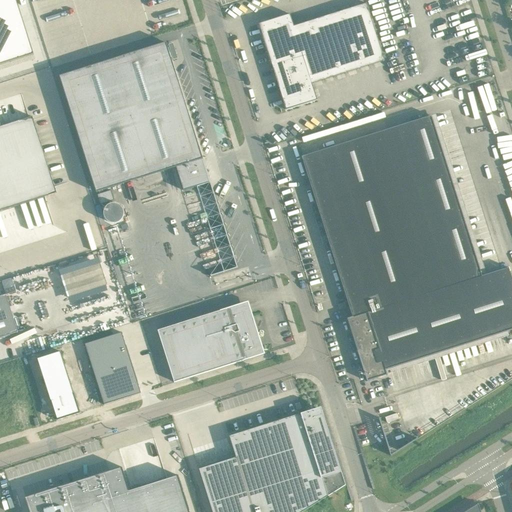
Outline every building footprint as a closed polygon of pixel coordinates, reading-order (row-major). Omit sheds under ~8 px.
[(16,0),(0,0),(0,64),(34,54),(22,19),(16,0)] [(290,14),(259,24),(285,106),(316,96),(312,84),(384,61),(366,4),(294,26),(290,14)] [(167,43),(60,76),(97,193),(177,168),(184,191),(209,183),(211,182),(167,43)] [(367,382),(381,377),(388,375),(386,369),(511,329),(511,279),(508,268),(482,276),(431,116),(301,157),(352,317),(347,319),(357,352),(367,382)] [(0,210),(57,193),(32,117),(0,126),(0,210)] [(111,191),(98,195),(101,204),(113,200),(111,191)] [(104,212),(104,213),(104,214),(104,215),(104,216),(104,217),(105,218),(105,219),(106,220),(107,221),(108,222),(109,222),(110,223),(111,223),(112,223),(113,223),(114,224),(115,223),(116,223),(117,223),(118,223),(118,222),(119,222),(120,221),(121,221),(121,220),(122,220),(122,219),(123,218),(123,217),(123,216),(124,216),(124,215),(124,214),(124,213),(124,212),(124,211),(123,210),(123,209),(123,208),(122,208),(122,207),(121,207),(121,206),(120,206),(120,205),(119,205),(118,204),(117,204),(116,204),(115,204),(115,203),(114,203),(113,203),(112,204),(111,204),(110,204),(109,204),(109,205),(108,205),(107,206),(106,207),(105,208),(105,209),(104,210),(104,211),(104,212)] [(6,294),(0,296),(0,337),(18,332),(12,313),(6,294)] [(248,301),(229,308),(157,330),(174,383),(265,354),(252,315),(248,301)] [(122,332),(85,344),(104,405),(141,393),(122,332)] [(61,352),(38,359),(57,420),(80,413),(61,352)] [(236,458),(199,468),(212,511),(304,511),(346,486),(321,408),(229,437),(236,458)] [(62,486),(25,498),(30,511),(189,511),(178,475),(129,491),(122,467),(120,468),(121,470),(119,471),(118,469),(113,471),(113,473),(62,486)]
